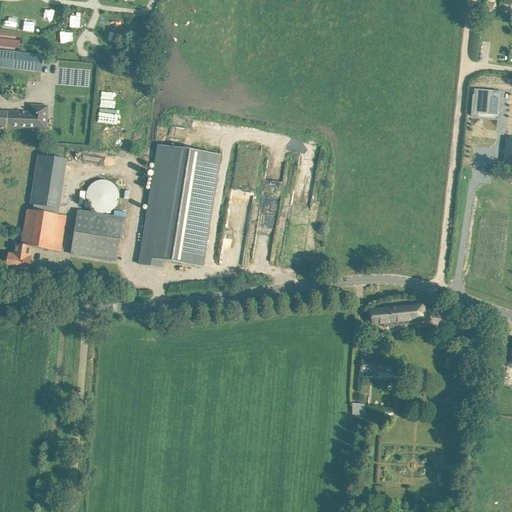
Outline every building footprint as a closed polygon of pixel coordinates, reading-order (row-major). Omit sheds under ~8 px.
[(0,51),(0,67),(41,73),(43,57),(0,51)] [(473,90),(471,110),(477,111),(477,108),(489,110),(491,93),(493,93),(494,87),(475,84),(474,90),(473,90)] [(0,127),(46,130),(48,106),(30,105),(29,113),(0,111),(0,127)] [(160,146),(158,155),(141,265),(162,268),(163,261),(203,267),(221,155),(160,146)] [(98,213),(102,214),(106,213),(109,212),(112,211),(114,209),(116,206),(118,203),(119,199),(119,195),(118,191),(117,188),(114,185),(112,183),(109,182),(106,181),(103,180),(99,181),(95,182),(92,184),(89,187),(87,190),(86,194),(86,197),(86,200),(87,203),(89,206),(91,209),(95,212),(98,213)] [(23,236),(21,246),(30,247),(60,252),(66,217),(27,211),(23,236)] [(77,212),(70,254),(117,261),(123,219),(77,212)] [(28,257),(30,247),(21,246),(15,245),(13,254),(8,254),(5,268),(29,272),(31,257),(28,257)] [(427,318),(425,304),(370,310),(372,326),(388,324),(388,327),(422,323),(421,319),(427,318)] [(481,339),(484,332),(474,328),(471,335),(481,339)] [(361,359),(360,372),(366,372),(366,378),(382,379),(382,373),(393,374),(397,374),(397,361),(361,359)]
